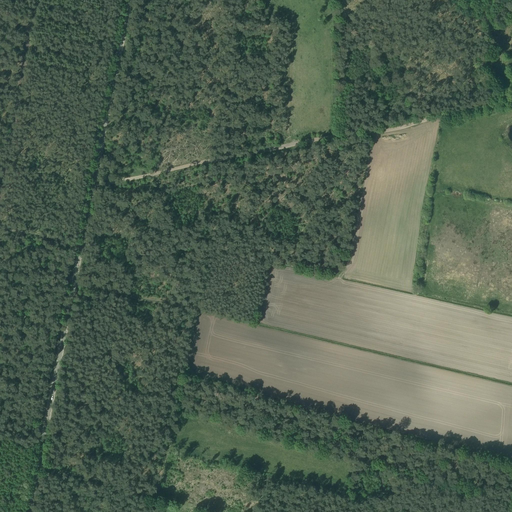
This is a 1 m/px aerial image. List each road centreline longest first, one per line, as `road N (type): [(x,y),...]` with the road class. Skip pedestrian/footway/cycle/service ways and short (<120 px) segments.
road 1 (unclassified): [(27,511),(129,0)]
road 2 (track): [(38,0),(0,199)]
